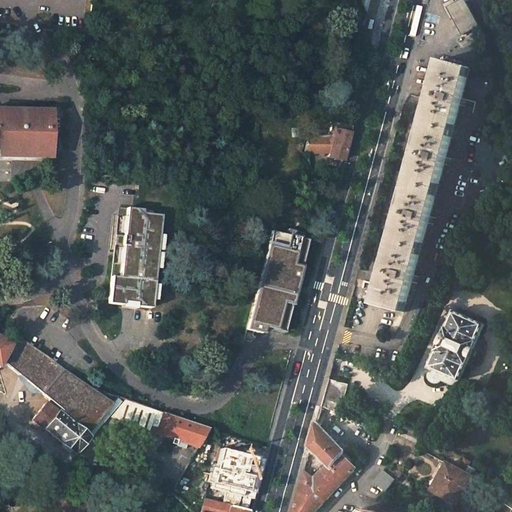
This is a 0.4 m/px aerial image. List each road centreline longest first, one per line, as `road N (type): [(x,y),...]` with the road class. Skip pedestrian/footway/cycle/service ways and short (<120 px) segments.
road 1 (primary): [(278,511),(415,0)]
road 2 (primary): [(392,0),(260,511)]
